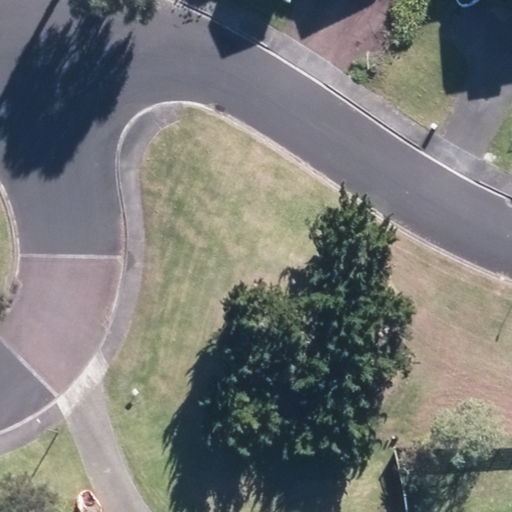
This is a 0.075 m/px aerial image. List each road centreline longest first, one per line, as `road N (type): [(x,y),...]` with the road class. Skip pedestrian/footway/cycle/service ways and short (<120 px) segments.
road 1 (residential): [(511,239),(435,208),(248,77),(194,53),(142,41),(37,44)]
road 2 (residential): [(37,44),(71,204),(72,251),(59,319),(43,351),(0,388)]
